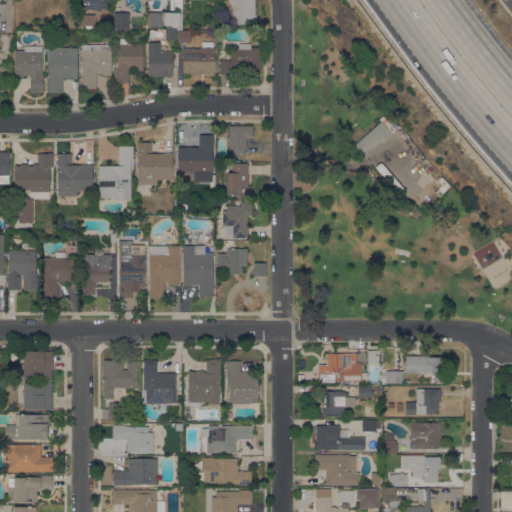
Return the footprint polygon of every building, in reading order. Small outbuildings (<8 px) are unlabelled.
[(106,0),(106,10),(101,10),(101,11),(96,11),(96,10),(92,10),(92,9),(80,9),(80,0),(106,0)] [(255,0),(255,14),(256,14),(256,24),(232,24),(232,17),(231,17),(231,12),(232,12),(232,9),(232,7),(228,0),(255,0)] [(129,12),(129,29),(114,29),(113,12),(129,12)] [(179,12),(179,23),(182,23),(182,31),(175,31),(175,28),(165,28),(165,27),(146,27),(146,12),(179,12)] [(94,26),(91,26),(92,28),(85,28),(85,15),(94,14),(94,26)] [(175,40),(165,40),(165,28),(175,28),(175,31),(175,40)] [(182,31),(190,31),(190,43),(177,43),(177,40),(175,40),(175,31),(182,31)] [(142,70),(135,70),(135,68),(130,68),(130,82),(115,82),(115,69),(117,69),(117,65),(116,65),(116,62),(117,62),(117,60),(116,60),(116,57),(117,57),(117,38),(127,38),(127,44),(142,44),(142,70)] [(199,49),(199,48),(201,48),(201,41),(213,41),(213,47),(215,47),(214,75),(203,75),(203,74),(182,73),(183,48),(199,49)] [(161,42),(161,51),(172,51),(172,76),(148,76),(148,42),(161,42)] [(229,72),(229,74),(219,73),(220,61),(230,61),(230,47),(238,48),(238,43),(251,43),(250,47),(261,47),(260,73),(229,72)] [(111,44),(111,75),(102,75),(102,73),(96,73),(96,88),(82,88),(82,44),(111,44)] [(42,46),(42,73),(42,75),(43,75),(43,92),(29,92),(29,76),(29,75),(22,75),(22,79),(21,79),(21,76),(19,76),(19,75),(14,75),(14,51),(24,51),(24,46),(42,46)] [(57,48),(57,47),(70,47),(70,48),(77,48),(77,53),(77,79),(74,79),(74,78),(64,78),(64,80),(63,80),(62,80),(62,92),(47,92),(47,75),(48,75),(48,60),(47,60),(48,48),(57,48)] [(385,118),(395,130),(391,133),(392,133),(381,142),(379,139),(362,155),(354,146),(385,118)] [(252,126),(252,136),(245,136),(245,147),(244,147),(244,154),(229,154),(229,142),(228,142),(228,137),(229,137),(229,126),(252,126)] [(193,177),(193,172),(177,171),(178,147),(184,147),(184,146),(189,146),(189,147),(196,147),(196,145),(198,145),(198,135),(213,135),(213,178),(193,177)] [(137,184),(137,152),(137,142),(151,142),(151,153),(172,153),(172,169),(175,169),(175,177),(172,177),(172,179),(157,179),(157,185),(137,184)] [(98,197),(98,190),(99,165),(118,165),(118,146),(133,146),(133,158),(131,158),(131,166),(131,198),(98,197)] [(0,152),(9,152),(9,175),(8,175),(9,183),(0,183),(0,152)] [(14,190),(14,166),(16,166),(16,165),(21,165),(21,164),(26,164),(26,166),(28,166),(28,165),(33,165),(33,164),(37,164),(37,153),(53,153),(53,166),(52,166),(52,167),(50,166),(50,168),(49,168),(49,198),(33,198),(33,197),(30,197),(30,190),(14,190)] [(57,154),(71,154),(71,165),(92,165),(92,190),(76,190),(76,196),(58,196),(57,154)] [(247,186),(252,186),(252,195),(226,195),(226,173),(232,173),(232,163),(248,163),(247,186)] [(404,189),(398,194),(376,167),(381,163),(404,189)] [(32,223),(19,223),(19,195),(27,195),(27,198),(33,198),(32,223)] [(224,237),(224,226),(222,226),(222,210),(226,210),(226,206),(241,206),(241,203),(252,203),(252,214),(249,214),(249,216),(247,216),(247,237),(224,237)] [(132,240),(132,245),(144,245),(145,252),(145,262),(145,287),(136,287),(136,285),(131,285),(131,297),(118,297),(118,286),(119,286),(119,240),(132,240)] [(179,245),(179,284),(167,284),(167,281),(164,281),(164,296),(149,296),(149,253),(150,253),(150,245),(179,245)] [(205,245),(205,252),(213,252),(213,255),(214,255),(214,262),(213,262),(213,296),(198,297),(198,285),(183,285),(183,245),(205,245)] [(8,250),(18,250),(18,246),(36,246),(35,260),(38,260),(38,290),(22,290),(22,275),(20,275),(20,290),(7,290),(7,274),(8,274),(8,250)] [(247,248),(247,265),(241,265),(241,273),(228,273),(228,265),(217,265),(217,253),(226,253),(226,258),(227,258),(227,248),(247,248)] [(95,254),(95,252),(97,249),(100,249),(103,252),(103,254),(111,254),(111,267),(108,267),(108,281),(98,281),(98,282),(94,282),(94,287),(96,287),(96,297),(82,297),(82,286),(86,286),(86,280),(86,269),(83,269),(83,254),(95,254)] [(43,257),(55,257),(55,252),(65,252),(65,259),(79,259),(80,282),(56,282),(56,285),(57,285),(57,299),(40,299),(40,283),(43,283),(43,257)] [(254,275),(254,262),(266,262),(266,275),(263,275),(254,275)] [(23,377),(23,350),(53,351),(53,370),(52,370),(52,378),(23,377)] [(378,363),(367,363),(366,350),(378,350),(378,363)] [(361,363),(361,372),(367,372),(367,378),(361,378),(361,381),(316,381),(316,371),(323,371),(323,353),(344,353),(344,355),(350,355),(350,362),(361,363)] [(441,373),(405,372),(406,355),(430,356),(430,357),(441,357),(441,373)] [(123,359),(123,369),(126,369),(126,360),(137,360),(138,388),(123,388),(123,387),(113,387),(113,398),(103,398),(102,359),(123,359)] [(157,360),(157,373),(176,373),(176,403),(145,403),(145,390),(143,390),(143,360),(157,360)] [(220,360),(220,373),(219,373),(218,390),(222,390),(222,404),(218,404),(218,407),(208,406),(208,403),(207,403),(207,402),(199,402),(199,405),(189,405),(189,401),(187,401),(188,371),(206,371),(206,360),(220,360)] [(240,361),(240,371),(250,371),(250,374),(257,374),(258,402),(229,403),(228,389),(227,389),(226,370),(225,361),(240,361)] [(384,381),(397,382),(397,370),(384,370),(384,381)] [(23,409),(23,382),(51,382),(51,396),(52,396),(52,409),(23,409)] [(358,397),(358,385),(371,385),(371,397),(358,397)] [(440,388),(440,401),(437,401),(437,414),(405,414),(405,402),(416,402),(416,388),(440,388)] [(348,393),(348,397),(355,397),(355,406),(344,406),(344,415),(322,415),(322,406),(322,405),(323,404),(325,404),(325,391),(334,391),(334,390),(340,390),(348,393)] [(5,439),(5,425),(15,425),(15,415),(18,415),(18,414),(49,414),(49,426),(47,426),(47,439),(5,439)] [(380,420),(380,428),(375,428),(375,431),(362,430),(362,419),(380,420)] [(440,422),(440,448),(411,448),(410,422),(440,422)] [(113,426),(113,425),(125,425),(125,426),(148,426),(148,432),(153,432),(152,453),(126,452),(126,439),(112,439),(113,426)] [(235,439),(235,452),(226,452),(226,454),(220,454),(220,452),(206,452),(206,451),(200,451),(200,436),(201,436),(201,428),(208,428),(208,425),(251,425),(251,439),(235,439)] [(314,449),(314,448),(313,448),(314,440),(315,440),(315,425),(339,425),(339,437),(364,437),(364,450),(314,449)] [(395,440),(396,452),(383,452),(383,440),(395,440)] [(5,471),(5,460),(6,460),(6,444),(40,444),(40,457),(52,457),(52,471),(5,471)] [(349,454),(349,455),(355,455),(355,472),(359,472),(359,485),(325,485),(325,469),(313,469),(314,454),(349,454)] [(424,455),(424,457),(440,457),(440,469),(437,469),(437,482),(423,482),(423,477),(411,477),(411,468),(402,469),(401,455),(424,455)] [(237,471),(251,471),(251,484),(233,484),(233,483),(216,482),(216,481),(204,481),(204,480),(197,480),(197,470),(201,470),(201,457),(212,457),(212,458),(237,458),(237,471)] [(157,458),(157,474),(155,474),(155,484),(131,484),(131,485),(113,485),(113,471),(128,471),(128,458),(157,458)] [(379,484),(371,484),(371,472),(379,472),(379,484)] [(388,474),(393,474),(399,474),(399,472),(403,472),(403,473),(407,473),(407,486),(393,486),(393,482),(388,482),(388,474)] [(8,501),(8,478),(13,478),(13,477),(36,477),(36,475),(52,475),(52,490),(36,490),(36,493),(36,500),(36,502),(8,501)] [(395,487),(395,500),(405,500),(405,506),(423,506),(423,501),(417,501),(417,488),(425,488),(425,487),(429,487),(429,495),(429,511),(403,511),(403,509),(390,509),(390,507),(389,507),(389,511),(382,511),(382,487),(395,487)] [(315,511),(315,488),(330,488),(330,508),(331,508),(331,506),(335,507),(335,508),(338,508),(338,506),(341,506),(341,503),(347,503),(347,507),(348,507),(348,511),(315,511)] [(379,488),(379,508),(359,508),(359,499),(356,499),(356,488),(379,488)] [(156,490),(156,500),(165,500),(164,511),(128,511),(128,504),(112,503),(112,500),(111,500),(111,494),(112,494),(112,489),(156,490)] [(252,504),(237,504),(237,511),(211,511),(211,497),(216,497),(216,491),(238,491),(238,489),(252,489),(252,504)] [(352,490),(352,502),(341,502),(341,490),(352,490)]
